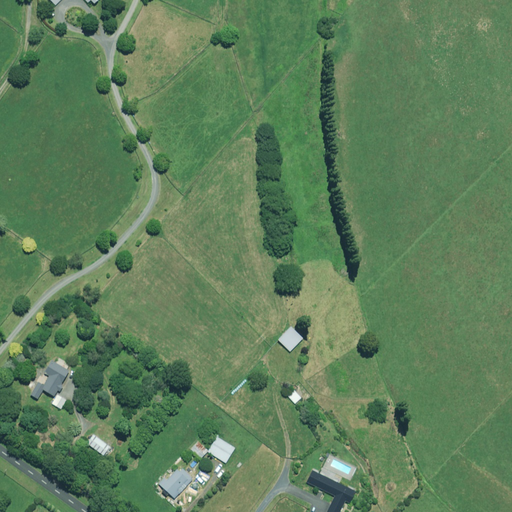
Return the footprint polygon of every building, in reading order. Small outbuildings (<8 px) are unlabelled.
[(304,338),(291,327),(279,340),(291,352),(304,338)] [(56,397),(59,391),(61,393),(65,386),(63,385),(70,371),(53,361),(46,374),(50,376),(46,385),(40,382),(32,395),(39,399),(44,390),(56,397)] [(302,398),(295,390),(289,396),(296,404),(302,398)] [(68,400),(58,395),(53,404),(63,409),(68,400)] [(261,427),(257,423),(251,430),(255,433),(261,427)] [(111,447),(94,435),(88,444),(104,456),(111,447)] [(236,449),(218,438),(209,452),(227,463),(236,449)] [(209,452),(200,442),(192,451),(201,460),(209,452)] [(194,480),(180,467),(168,481),(165,478),(160,484),(176,499),(194,480)] [(349,486),(349,487),(340,483),(342,480),(337,478),(338,474),(329,470),(328,473),(323,471),(321,474),(314,471),(308,484),(335,496),(328,511),(340,511),(346,502),(351,504),(356,492),(357,489),(349,486)]
